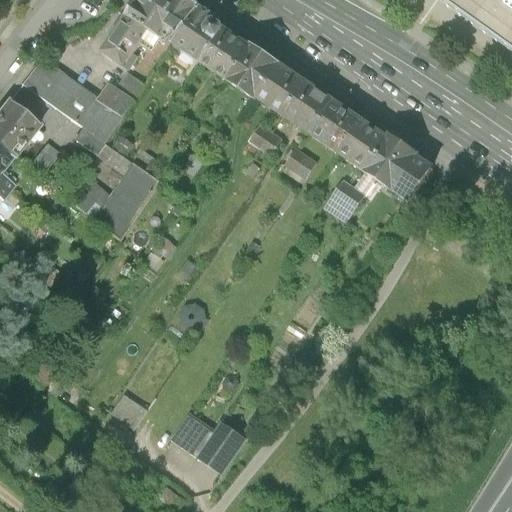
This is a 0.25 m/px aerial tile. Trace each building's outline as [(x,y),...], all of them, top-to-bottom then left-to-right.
[(200,9),(186,0),(140,0),(129,17),(150,31),(174,47),(200,9)] [(511,0),(449,0),(511,43),(511,0)] [(174,47),(201,65),(225,30),(212,21),(213,18),(200,9),(174,47)] [(132,57),(150,31),(129,17),(104,56),(128,72),(137,60),(132,57)] [(201,65),(228,83),(252,48),(225,30),(201,65)] [(280,67),(252,48),(228,83),(256,102),(280,67)] [(23,87),(80,127),(98,101),(42,61),(23,87)] [(256,102),(283,120),(307,85),(280,67),(256,102)] [(128,76),(118,91),(136,104),(147,89),(128,76)] [(125,120),(136,104),(118,91),(110,85),(98,101),(125,120)] [(335,104),(307,85),(283,120),(312,139),(335,104)] [(125,120),(98,101),(80,127),(84,130),(106,146),(125,120)] [(7,104),(0,112),(0,150),(12,160),(37,128),(7,104)] [(312,139),(339,158),(363,123),(335,104),(312,139)] [(339,158),(366,176),(388,140),(363,123),(339,158)] [(283,143),(261,128),(245,152),(253,158),(259,150),(272,159),(283,143)] [(84,130),(75,142),(126,178),(111,199),(88,182),(71,206),(120,241),(160,184),(106,146),(84,130)] [(434,170),(388,140),(366,176),(375,182),(410,206),(434,170)] [(47,146),(32,165),(44,175),(59,156),(47,146)] [(0,150),(0,175),(12,160),(0,150)] [(296,152),(286,167),(306,181),(316,166),(296,152)] [(193,180),(203,166),(191,158),(181,172),(193,180)] [(355,192),(344,185),(333,201),(353,214),(375,182),(366,176),(355,192)] [(14,188),(0,177),(0,198),(4,201),(14,188)] [(194,194),(190,200),(196,204),(201,198),(194,194)] [(163,238),(153,251),(167,262),(177,249),(163,238)] [(239,241),(232,251),(240,256),(246,246),(239,241)] [(253,244),(244,256),(250,261),(260,249),(253,244)] [(150,255),(144,262),(157,272),(163,264),(150,255)] [(197,270),(188,263),(176,279),(186,286),(197,270)] [(272,291),(262,285),(256,295),(265,301),(272,291)] [(298,316),(294,322),(307,331),(311,325),(298,316)] [(305,334),(292,325),(288,331),(301,340),(305,334)] [(301,346),(277,383),(284,388),(311,348),(307,345),(304,348),(301,346)] [(180,359),(162,346),(151,362),(170,374),(180,359)] [(268,380),(265,374),(256,377),(258,384),(268,380)] [(235,379),(227,379),(223,385),(226,392),(234,393),(239,386),(235,379)] [(125,398),(113,415),(135,431),(147,414),(125,398)] [(173,443),(198,461),(215,438),(189,420),(173,443)] [(222,427),(215,438),(198,461),(221,478),(245,444),(222,427)]
